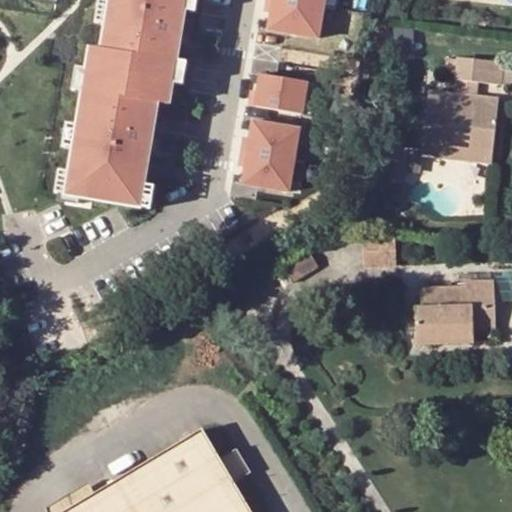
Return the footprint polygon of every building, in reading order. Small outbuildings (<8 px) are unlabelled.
[(108,0),(108,2),(104,26),(100,49),(96,72),(158,82),(170,84),(174,61),(175,57),(182,12),(184,0),(108,0)] [(195,0),(184,0),(182,12),(193,14),(195,0)] [(321,9),(269,0),(268,0),(266,14),(269,15),(266,31),(315,40),(321,9)] [(322,0),(269,0),(321,9),(322,0)] [(93,23),(104,26),(108,2),(97,1),(93,23)] [(96,72),(100,49),(89,47),(85,70),(96,72)] [(185,63),(174,61),(170,84),(181,86),(185,63)] [(443,150),(466,153),(490,156),(495,102),(473,100),(474,86),(498,88),(500,66),(453,61),(450,84),(453,84),(452,97),(424,94),(418,160),(442,162),(443,150)] [(70,91),(81,93),(85,70),(74,68),(70,91)] [(96,72),(85,70),(81,93),(76,121),(72,144),(67,172),(63,195),(76,198),(137,208),(141,185),(148,145),(144,144),(146,128),(151,129),(155,104),(158,82),(96,72)] [(308,85),(258,76),(255,93),(250,92),(247,107),(302,117),(308,85)] [(166,106),(170,84),(158,82),(155,104),(166,106)] [(61,142),(72,144),(76,121),(65,119),(61,142)] [(299,131),(250,123),(247,140),(242,139),(239,153),(294,162),(299,131)] [(466,153),(443,150),(442,162),(489,166),(490,156),(466,153)] [(294,162),(239,153),(237,167),(242,168),(240,185),(289,194),(294,162)] [(75,204),(76,198),(63,195),(67,172),(56,170),(52,194),(56,194),(54,201),(75,204)] [(141,185),(137,208),(148,210),(152,187),(141,185)] [(330,364),(408,483),(511,414),(511,383),(449,287),(330,364)] [(42,511),(236,511),(220,481),(207,457),(190,427),(82,489),(42,511)] [(207,457),(220,481),(238,471),(224,447),(207,457)] [(37,511),(42,511),(82,489),(76,478),(32,503),(37,511)]
